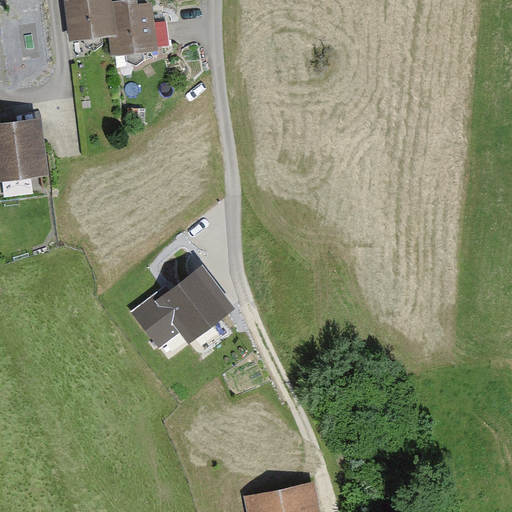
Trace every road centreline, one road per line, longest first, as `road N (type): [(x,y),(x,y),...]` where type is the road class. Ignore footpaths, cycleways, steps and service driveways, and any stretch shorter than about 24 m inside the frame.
road 1 (track): [(330,511),(319,459),(244,298)]
road 2 (residential): [(1,104),(62,100),(56,0)]
